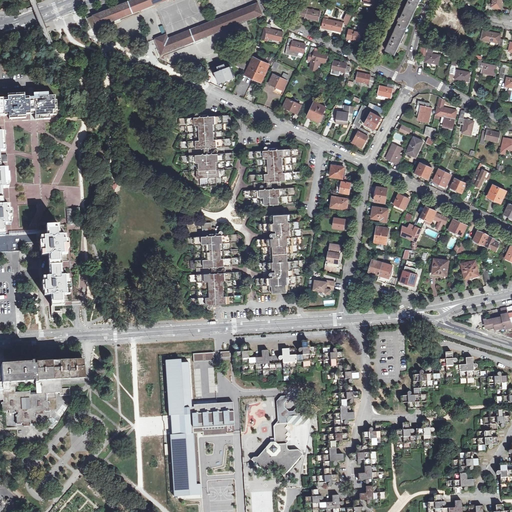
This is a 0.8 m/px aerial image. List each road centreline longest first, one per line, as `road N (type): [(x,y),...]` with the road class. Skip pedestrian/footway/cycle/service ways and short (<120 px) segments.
road 1 (residential): [(0,340),(343,319)]
road 2 (residential): [(369,165),(109,44)]
road 3 (residential): [(511,229),(369,165)]
road 4 (residential): [(370,63),(287,24),(264,0)]
